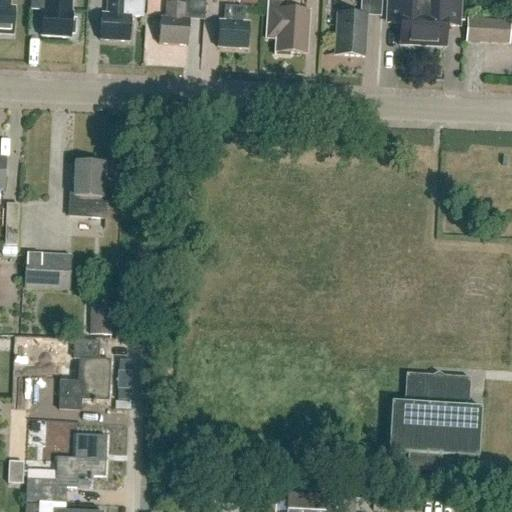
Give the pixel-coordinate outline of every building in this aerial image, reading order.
[(9,10),(9,0),(0,0),(0,37),(12,39),(14,11),(9,10)] [(76,23),(72,23),(72,14),(71,14),(72,0),(44,0),(44,13),(43,13),(42,21),(41,36),(41,39),(71,41),(71,38),(75,38),(76,23)] [(143,20),(143,0),(125,0),(125,3),(108,2),(107,17),(102,16),(100,43),(129,45),(131,20),(143,20)] [(268,0),(266,41),(276,42),(275,54),(275,58),(289,59),(289,55),(306,56),(308,14),(305,14),(305,0),(268,0)] [(422,49),(424,0),(388,0),(387,25),(400,26),(399,48),(422,49)] [(424,0),(422,49),(445,50),(446,28),(458,29),(458,0),(424,0)] [(184,22),(185,6),(166,5),(165,20),(159,20),(158,47),(187,48),(189,22),(184,22)] [(243,25),(244,10),(225,9),(224,24),(219,24),(217,50),(247,52),(248,26),(243,25)] [(364,59),(366,18),(336,16),(334,57),(364,59)] [(508,46),(509,24),(467,22),(466,44),(508,46)] [(102,199),(103,167),(76,166),(75,194),(71,194),(69,219),(106,221),(106,199),(102,199)] [(16,248),(18,207),(6,206),(4,247),(16,248)] [(69,294),(70,258),(26,255),(24,292),(69,294)] [(90,300),(89,336),(109,337),(110,300),(90,300)] [(108,404),(110,363),(98,362),(99,344),(75,343),(74,361),(80,362),(79,385),(61,384),(59,413),(81,414),(81,403),(108,404)] [(468,410),(470,381),(406,377),(404,406),(391,405),(388,455),(408,457),(407,473),(457,476),(458,460),(478,461),(481,411),(468,410)] [(9,463),(25,463),(27,411),(11,411),(9,463)] [(55,490),(66,491),(77,491),(77,479),(105,480),(107,439),(76,438),(75,462),(66,461),(57,460),(56,488),(55,490)] [(23,486),(24,464),(8,464),(8,485),(23,486)] [(55,490),(56,488),(26,487),(25,504),(65,506),(66,491),(55,490)] [(235,494),(211,493),(210,505),(234,507),(235,494)] [(274,511),(275,499),(245,497),(243,511),(274,511)] [(353,511),(354,507),(326,505),(326,500),(287,498),(286,511),(353,511)]
